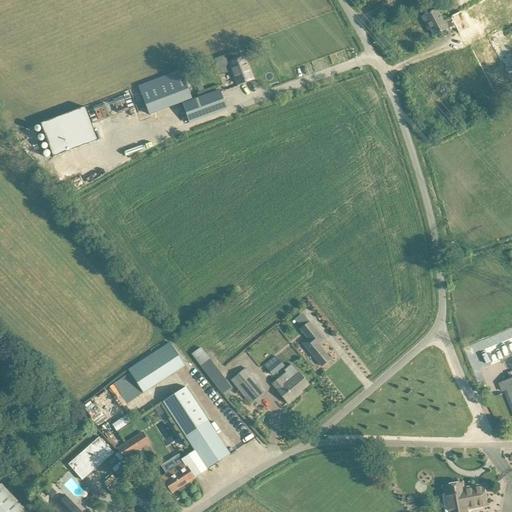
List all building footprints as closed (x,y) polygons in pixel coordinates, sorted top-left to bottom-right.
[(437,10),(422,17),(426,25),(428,24),(434,36),(447,29),(455,24),(459,33),(469,28),(461,12),(451,17),(451,18),(443,22),(437,10)] [(227,55),(215,59),(218,68),(224,66),(226,73),(232,71),(237,84),(243,82),(252,79),(244,58),(242,59),(241,57),(242,57),(239,50),(227,55)] [(181,71),(139,87),(149,115),(191,99),(181,71)] [(190,123),(226,110),(219,90),(182,103),(190,123)] [(41,124),(53,157),(98,140),(85,107),(41,124)] [(309,323),(300,330),(312,343),(306,348),(321,366),(330,359),(317,344),(323,340),(309,323)] [(511,338),(485,350),(491,364),(511,355),(511,338)] [(172,346),(130,374),(143,393),(185,366),(172,346)] [(201,346),(191,354),(222,394),(231,387),(201,346)] [(276,356),(264,366),(272,375),(284,366),(276,356)] [(278,391),(288,404),(299,395),(298,394),(308,385),(299,374),(291,364),(284,370),(286,373),(273,384),(278,391)] [(246,368),(231,380),(250,403),(265,391),(246,368)] [(511,378),(499,384),(502,391),(507,389),(511,402),(511,378)] [(179,427),(202,412),(186,387),(163,402),(179,427)] [(208,420),(202,412),(179,427),(185,436),(185,435),(195,451),(207,470),(230,455),(207,421),(208,420)] [(116,450),(126,459),(150,444),(143,432),(116,450)] [(113,453),(99,438),(69,464),(82,480),(113,453)] [(181,460),(182,461),(193,479),(207,470),(195,451),(181,460)] [(165,472),(160,475),(172,493),(177,490),(180,491),(184,488),(184,485),(193,479),(182,461),(165,472)] [(130,468),(107,489),(114,496),(137,475),(130,468)] [(462,483),(444,486),(448,511),(466,511),(466,509),(470,509),(486,506),(486,504),(482,485),(471,487),(472,488),(463,490),(462,483)] [(0,511),(27,511),(1,484),(0,484),(0,511)] [(81,511),(65,496),(56,506),(61,511),(81,511)]
